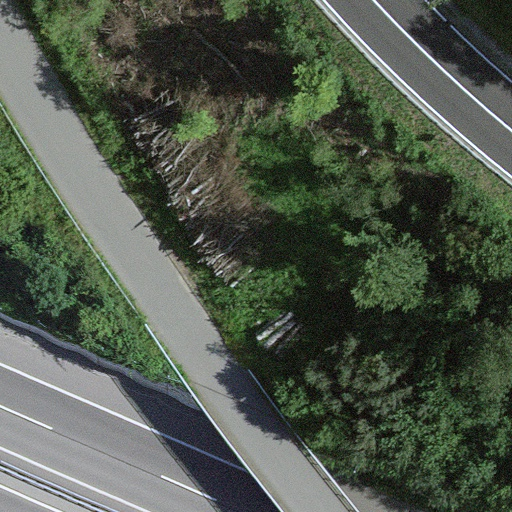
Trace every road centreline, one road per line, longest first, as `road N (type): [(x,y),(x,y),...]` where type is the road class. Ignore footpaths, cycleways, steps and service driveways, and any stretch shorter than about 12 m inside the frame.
road 1 (unclassified): [(323,511),(235,400),(0,29)]
road 2 (motorway): [(229,511),(0,410)]
road 3 (primary): [(511,128),(375,0)]
